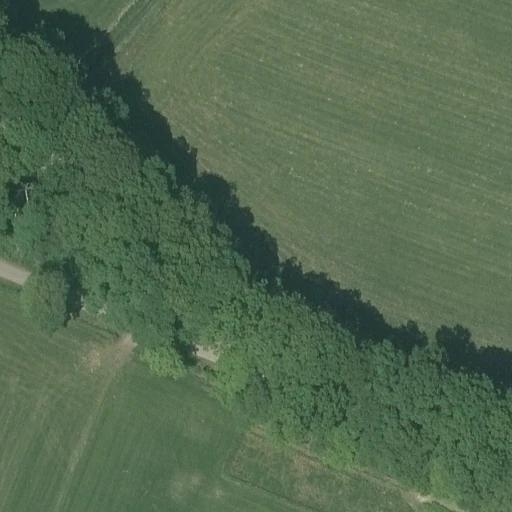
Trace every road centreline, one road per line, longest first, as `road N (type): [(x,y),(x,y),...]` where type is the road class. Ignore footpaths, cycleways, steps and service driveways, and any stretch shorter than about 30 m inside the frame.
road 1 (unclassified): [(511,467),(0,268)]
road 2 (track): [(0,95),(185,288),(220,357)]
